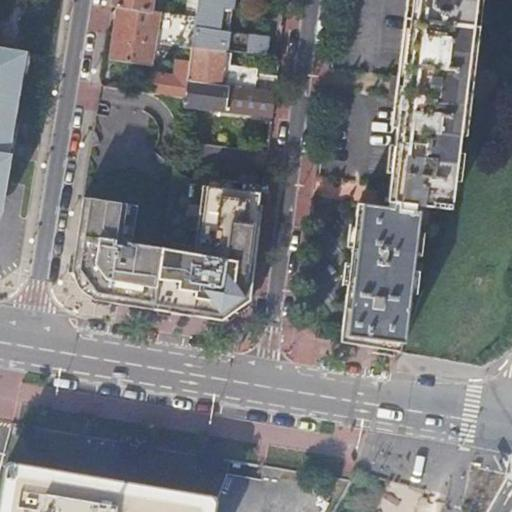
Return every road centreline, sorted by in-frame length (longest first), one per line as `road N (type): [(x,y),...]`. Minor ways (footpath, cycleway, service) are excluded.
road 1 (residential): [(314,0),(265,382)]
road 2 (residential): [(30,342),(83,0)]
road 3 (secondary): [(511,425),(265,382)]
road 4 (secondary): [(265,382),(30,342)]
